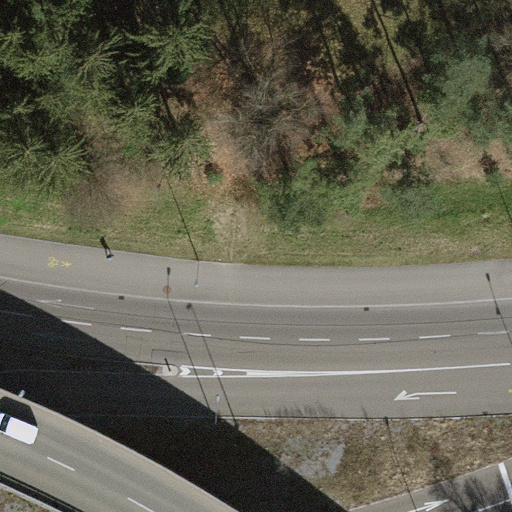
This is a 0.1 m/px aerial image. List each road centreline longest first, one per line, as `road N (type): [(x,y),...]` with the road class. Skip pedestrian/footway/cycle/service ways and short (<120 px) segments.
road 1 (primary): [(511,332),(267,338),(0,310)]
road 2 (primary): [(511,380),(365,393),(0,397)]
road 3 (primary): [(154,511),(0,436)]
